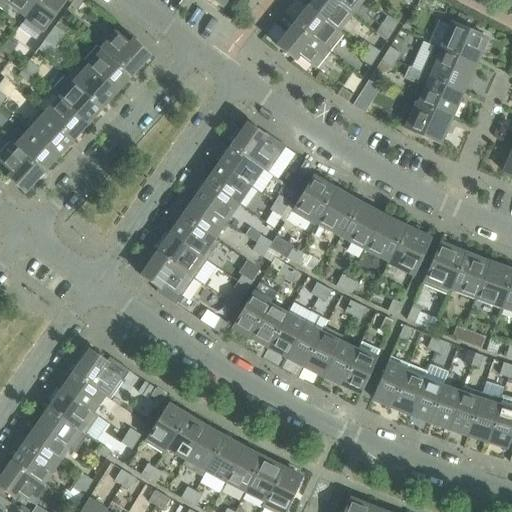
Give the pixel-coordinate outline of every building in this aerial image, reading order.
[(8,5),(11,0),(0,0),(0,8),(4,11),(8,5)] [(25,18),(38,0),(11,0),(8,5),(25,18)] [(43,32),(66,0),(65,0),(38,0),(25,18),(43,32)] [(77,11),(84,1),(83,0),(73,0),(70,6),(77,11)] [(351,16),(330,0),(314,0),(308,9),(337,33),(338,32),(351,16)] [(364,0),(330,0),(351,16),(364,0)] [(337,33),(308,9),(294,26),(328,54),(343,35),(338,32),(337,33)] [(393,30),(398,23),(387,16),(383,23),(393,30)] [(474,64),(486,37),(453,23),(441,49),(474,64)] [(65,34),(55,26),(49,34),(60,41),(65,34)] [(328,54),(294,26),(277,47),(294,60),(297,55),(315,70),(328,54)] [(129,76),(149,55),(134,40),(130,45),(113,30),(98,46),(129,76)] [(60,41),(49,34),(45,40),(55,48),(60,41)] [(9,56),(16,46),(9,41),(2,51),(9,56)] [(375,59),(380,52),(369,45),(364,53),(375,59)] [(129,76),(98,46),(83,62),(87,66),(115,92),(129,76)] [(462,91),(474,64),(441,49),(434,46),(422,73),(462,91)] [(396,62),(401,54),(390,47),(384,55),(396,62)] [(370,67),(375,59),(364,53),(360,60),(370,67)] [(391,69),(396,62),(384,55),(380,62),(391,69)] [(39,69),(29,61),(24,67),(34,76),(39,69)] [(390,72),(391,69),(380,62),(374,71),(380,75),(390,72)] [(115,92),(87,66),(72,82),(100,108),(101,108),(115,92)] [(34,76),(24,67),(19,75),(29,83),(34,76)] [(450,118),(462,91),(422,73),(410,100),(417,103),(450,118)] [(100,108),(72,82),(65,75),(51,91),(58,98),(86,124),(86,123),(100,108)] [(347,103),(352,95),(341,88),(337,96),(347,103)] [(86,124),(58,98),(43,113),(71,140),(72,139),(86,124)] [(364,113),(368,105),(357,98),(352,106),(364,113)] [(438,144),(450,118),(417,103),(405,129),(438,144)] [(71,140),(43,113),(28,130),(57,156),(57,155),(71,140)] [(267,172),(285,147),(266,133),(265,135),(248,124),(231,148),(263,170),(267,172)] [(57,156),(28,130),(15,145),(43,171),(57,156)] [(43,171),(15,145),(11,142),(0,153),(0,162),(12,174),(8,178),(23,192),(42,171),(43,171)] [(263,170),(231,148),(219,165),(251,187),(263,170)] [(306,176),(312,165),(305,160),(298,171),(306,176)] [(251,187),(219,165),(207,183),(239,205),(251,187)] [(316,224),(335,191),(312,177),(292,210),(299,215),(316,224)] [(239,205),(207,183),(194,201),(226,223),(226,222),(239,205)] [(340,238),(358,204),(335,191),(316,224),(337,236),(340,238)] [(285,210),(290,202),(279,196),(274,203),(285,210)] [(226,223),(194,201),(183,217),(214,239),(226,223)] [(281,217),(285,210),(274,203),(270,211),(281,217)] [(364,251),(382,216),(371,211),(358,204),(340,238),(364,251)] [(388,263),(405,228),(382,216),(364,251),(375,256),(388,263)] [(214,239),(183,217),(170,236),(206,261),(219,242),(214,239)] [(414,275),(430,240),(405,228),(388,263),(414,275)] [(206,261),(170,236),(158,254),(157,254),(194,279),(206,261)] [(267,251),(272,243),(261,236),(256,243),(267,251)] [(267,251),(256,243),(252,251),(263,257),(267,251)] [(450,290),(465,254),(450,249),(439,244),(421,284),(448,296),(450,290)] [(294,263),(300,252),(292,248),(286,259),(294,263)] [(301,267),(307,256),(300,252),(294,263),(301,267)] [(194,279),(157,254),(141,277),(158,288),(155,291),(175,305),(194,279)] [(475,300),(488,264),(465,254),(450,290),(475,300)] [(284,279),(291,268),(283,264),(277,275),(284,279)] [(501,309),(511,276),(511,272),(502,269),(488,264),(475,300),(501,309)] [(292,284),(298,273),(291,268),(284,279),(292,284)] [(248,289),(252,282),(242,275),(237,283),(248,289)] [(343,290),(349,279),(342,275),(336,286),(343,290)] [(511,276),(501,309),(511,312),(511,276)] [(351,294),(357,283),(349,279),(343,290),(351,294)] [(244,297),(248,289),(237,283),(233,290),(244,297)] [(318,298),(324,287),(316,283),(310,294),(318,298)] [(325,302),(332,291),(324,287),(318,298),(325,302)] [(237,307),(244,297),(233,290),(225,301),(236,308),(237,307)] [(251,337),(270,304),(252,293),(232,326),(251,337)] [(395,315),(401,304),(393,300),(387,312),(395,315)] [(352,316),(358,305),(350,301),(345,312),(352,316)] [(268,347),(287,314),(284,312),(270,304),(251,337),(268,347)] [(360,320),(366,308),(358,305),(352,316),(360,320)] [(414,324),(419,312),(411,308),(406,320),(414,324)] [(304,366),(322,332),(324,327),(325,327),(328,321),(311,312),(305,323),(286,357),(304,366)] [(286,357),(305,323),(287,314),(268,347),(269,347),(286,357)] [(388,333),(393,321),(385,317),(380,329),(388,333)] [(221,334),(227,323),(220,319),(213,330),(221,334)] [(406,341),(412,329),(404,326),(398,337),(406,341)] [(323,376),(340,341),(343,336),(325,327),(324,327),(322,332),(304,366),(305,366),(323,376)] [(459,342),(464,330),(456,327),(451,339),(459,342)] [(482,350),(486,338),(464,330),(459,342),(468,345),(482,350)] [(435,352),(439,340),(431,337),(427,349),(435,352)] [(443,355),(447,344),(439,340),(435,352),(443,355)] [(341,384),(358,349),(340,341),(323,376),(341,384)] [(360,393),(379,351),(361,342),(358,349),(341,384),(360,393)] [(122,380),(104,367),(107,362),(106,362),(90,351),(74,374),(105,396),(109,399),(122,380)] [(471,366),(475,354),(467,351),(463,363),(471,366)] [(479,369),(483,357),(475,354),(471,366),(479,369)] [(129,371),(109,357),(106,362),(107,362),(104,367),(122,380),(123,381),(129,371)] [(391,407),(406,371),(409,365),(390,357),(372,398),(391,407)] [(507,378),(511,366),(503,363),(499,375),(507,378)] [(410,414),(424,378),(427,372),(409,365),(406,371),(391,407),(410,414)] [(105,396),(74,374),(61,392),(93,414),(105,396)] [(429,422),(443,385),(424,378),(410,414),(429,422)] [(448,428),(461,392),(443,385),(429,422),(448,428)] [(468,435),(481,393),(463,387),(461,392),(448,428),(449,428),(468,435)] [(161,403),(166,396),(155,389),(151,396),(161,403)] [(93,414),(61,392),(50,409),(86,434),(98,417),(93,414)] [(487,441),(499,405),(501,400),(500,399),(481,393),(468,435),(487,441)] [(508,448),(511,433),(511,398),(502,395),(500,399),(501,400),(499,405),(487,441),(508,448)] [(167,450),(186,417),(167,405),(144,442),(164,455),(167,450)] [(86,434),(50,409),(37,428),(68,450),(68,449),(75,454),(88,435),(86,434)] [(185,461),(205,428),(186,417),(167,450),(185,461)] [(68,450),(37,428),(24,445),(56,467),(68,450)] [(203,477),(206,473),(224,439),(205,428),(185,461),(182,466),(203,477)] [(136,443),(141,436),(130,429),(125,436),(136,443)] [(131,450),(136,443),(125,436),(121,443),(131,450)] [(224,483),(243,449),(224,439),(206,473),(224,483)] [(56,467),(24,445),(13,462),(44,484),(56,467)] [(106,459),(111,451),(100,445),(95,452),(106,459)] [(244,493),(262,459),(243,449),(224,483),(244,493)] [(264,503),(281,468),(262,459),(244,493),(264,503)] [(48,487),(44,484),(13,462),(0,480),(0,488),(13,498),(17,493),(35,506),(48,487)] [(148,479),(155,469),(147,464),(144,470),(134,466),(132,470),(148,479)] [(270,511),(285,511),(301,478),(297,476),(281,468),(264,503),(262,508),(270,511)] [(155,484),(162,473),(155,469),(148,479),(155,484)] [(122,485),(128,474),(121,470),(114,481),(122,485)] [(88,488),(93,481),(82,474),(77,481),(88,488)] [(129,490),(136,479),(128,474),(122,485),(129,490)] [(83,496),(88,488),(77,481),(72,489),(83,496)] [(188,502),(194,491),(187,487),(181,498),(188,502)] [(156,506),(163,495),(155,490),(148,502),(156,506)] [(196,507),(202,496),(194,491),(188,502),(196,507)] [(163,510),(170,499),(163,495),(156,506),(163,510)] [(367,511),(370,507),(349,499),(343,511),(367,511)] [(104,511),(105,511),(88,501),(80,511),(104,511)]
